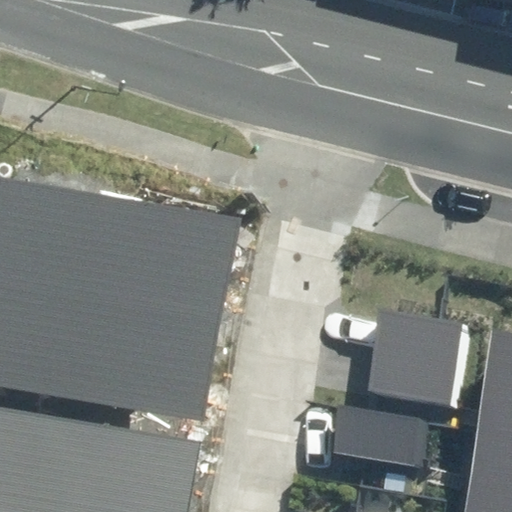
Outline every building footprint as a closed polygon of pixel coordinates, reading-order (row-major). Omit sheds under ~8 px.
[(0,386),(204,421),(238,219),(0,179),(0,386)] [(396,305),(382,385),(469,401),(483,321),(396,305)] [(511,511),(511,367),(487,511),(511,511)] [(432,460),(440,416),(352,400),(344,444),(432,460)] [(187,511),(200,439),(0,405),(0,511),(187,511)]
